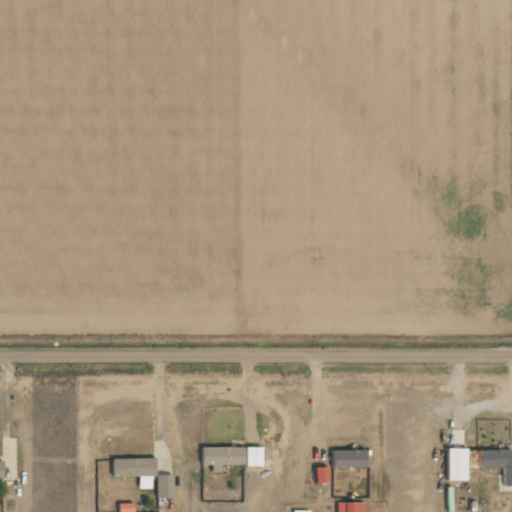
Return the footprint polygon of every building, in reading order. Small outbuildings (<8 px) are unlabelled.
[(242,464),(242,447),(200,447),(200,465),(210,465),(210,472),(220,472),(220,465),(242,464)] [(244,467),(261,467),(261,447),(244,447),(244,467)] [(465,449),(446,449),(446,481),(465,481),(465,449)] [(479,468),(502,467),(502,486),(511,485),(511,449),(479,450),(479,468)] [(365,467),(365,450),(331,450),(331,468),(365,467)] [(154,458),(111,459),(111,477),(137,476),(138,490),(151,489),(151,477),(154,477),(154,458)] [(314,468),(314,484),(327,483),(326,467),(314,468)] [(173,475),(156,475),(157,498),(174,498),(173,475)] [(363,511),(363,502),(337,503),(336,511),(363,511)]
